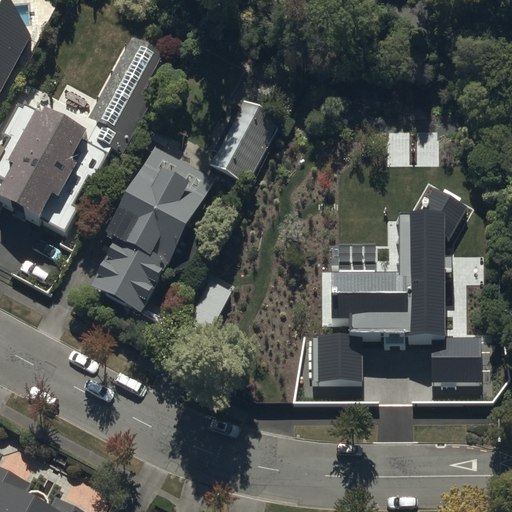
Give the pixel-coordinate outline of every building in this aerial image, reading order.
[(1,204),(0,203),(0,217),(4,209),(41,230),(44,225),(65,237),(60,247),(72,254),(89,224),(71,213),(88,182),(106,192),(117,172),(104,165),(111,153),(122,159),(151,106),(142,101),(164,60),(133,43),(88,125),(95,128),(88,142),(26,108),(23,113),(19,110),(3,139),(11,144),(5,155),(0,153),(0,182),(10,188),(1,204)] [(242,108),(209,169),(244,189),(278,128),(242,108)] [(214,185),(154,153),(144,172),(145,173),(108,243),(116,247),(91,294),(141,320),(166,273),(173,276),(188,272),(197,248),(193,230),(204,210),(202,209),(214,185)] [(432,193),(411,223),(395,222),(395,283),(329,283),(329,330),(345,331),(345,341),(310,341),(310,387),(359,388),(360,344),(406,344),(406,347),(430,347),(430,389),(475,389),(476,345),(442,345),(443,240),(448,243),(465,212),(432,193)] [(286,248),(242,224),(217,270),(281,304),(284,298),(290,301),(307,270),(299,266),(307,250),(290,240),(286,248)] [(271,353),(264,352),(254,408),(288,408),(304,340),(276,333),(271,353)] [(29,493),(36,480),(2,462),(0,464),(0,511),(97,511),(98,511),(64,493),(56,507),(29,493)]
